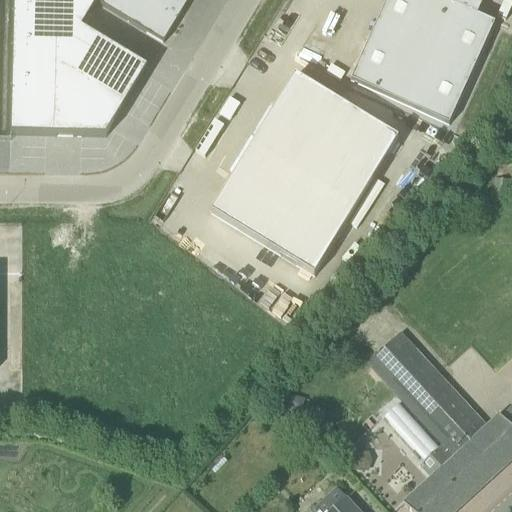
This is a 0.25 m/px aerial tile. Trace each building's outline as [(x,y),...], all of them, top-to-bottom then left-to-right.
[(88,0),(163,45),(190,0),(88,0)] [(495,26),(477,18),(484,0),(387,0),(350,83),(449,128),(495,26)] [(397,145),(293,81),(285,95),(285,96),(273,117),(269,115),(228,183),(231,185),(218,206),(209,219),(314,282),(397,145)] [(333,95),(349,102),(353,92),(337,86),(333,95)] [(511,411),(502,421),(499,417),(486,430),(400,336),(368,366),(442,446),(419,467),(431,481),(403,507),(408,511),(456,511),(511,461),(511,411)] [(356,511),(346,500),(336,490),(312,511),(356,511)]
